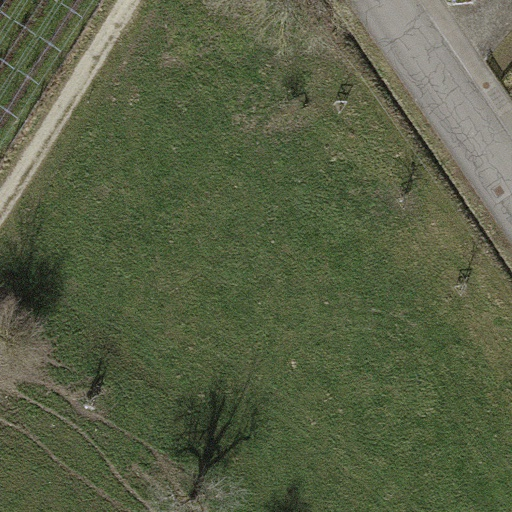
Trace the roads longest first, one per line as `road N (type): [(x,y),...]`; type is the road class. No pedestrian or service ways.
road 1 (track): [(126,0),(0,207)]
road 2 (residential): [(511,187),(382,0)]
